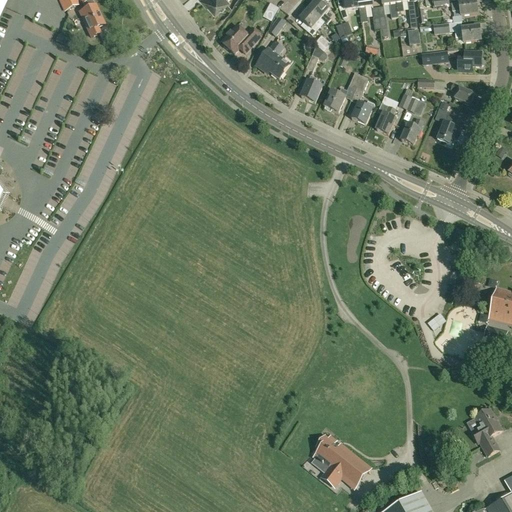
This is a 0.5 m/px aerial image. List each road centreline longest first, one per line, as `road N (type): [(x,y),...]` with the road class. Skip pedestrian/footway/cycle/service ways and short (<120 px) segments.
road 1 (secondary): [(152,0),(240,98),(294,134),(451,201)]
road 2 (residential): [(451,201),(491,108),(499,42),(494,0)]
